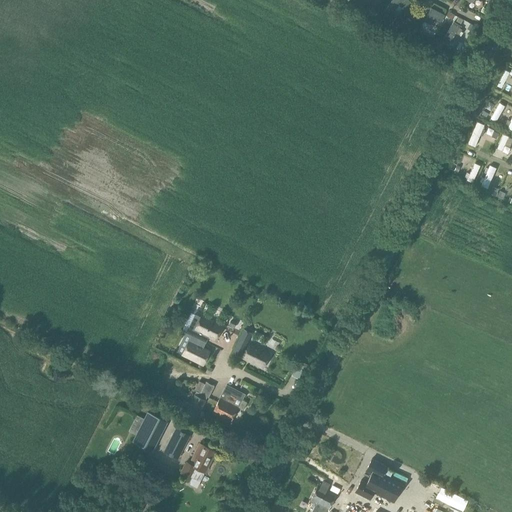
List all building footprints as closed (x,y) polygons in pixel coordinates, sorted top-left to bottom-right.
[(370,9),(376,0),(369,0),(365,6),(370,9)] [(408,0),(392,0),(383,9),(389,15),(399,5),(403,9),(410,2),(408,0)] [(441,22),(444,15),(431,9),(425,22),(432,25),(435,19),(441,22)] [(459,34),(462,30),(459,28),(460,26),(454,22),(442,40),(448,44),(456,33),(459,34)] [(504,70),(496,85),(501,88),(509,72),(504,70)] [(496,121),(505,106),(499,103),(491,118),(496,121)] [(484,125),(478,123),(468,144),(475,147),(484,125)] [(510,147),(511,141),(511,138),(508,137),(508,136),(504,134),(498,148),(502,150),(505,144),(510,147)] [(470,173),(467,180),(472,183),(480,166),(475,163),(474,164),(470,173)] [(496,169),(489,166),(481,186),(487,189),(496,169)] [(206,313),(217,318),(220,311),(209,306),(206,313)] [(201,316),(195,329),(196,329),(192,335),(206,342),(209,336),(215,339),(222,326),(201,316)] [(228,325),(235,328),(237,323),(231,319),(228,325)] [(192,335),(189,342),(189,341),(183,354),(203,364),(209,351),(202,348),(205,342),(206,342),(192,335)] [(249,344),(243,357),(263,367),(269,355),(249,344)] [(199,381),(193,394),(194,394),(185,412),(196,418),(206,400),(205,400),(207,396),(208,397),(214,385),(206,381),(205,383),(199,381)] [(238,406),(234,404),(237,397),(233,395),(236,389),(226,385),(223,391),(226,392),(223,398),(220,397),(212,413),(230,422),(238,406)] [(140,420),(132,417),(125,433),(134,436),(132,442),(140,446),(139,449),(155,456),(169,422),(163,419),(162,423),(142,415),(140,420)] [(178,459),(191,435),(175,427),(163,452),(178,459)] [(216,451),(200,443),(190,463),(187,461),(181,472),(190,476),(195,466),(205,471),(216,451)] [(168,480),(173,470),(147,456),(142,466),(168,480)] [(383,474),(387,466),(372,459),(366,470),(372,473),(367,483),(361,480),(355,491),(370,499),(374,491),(394,501),(403,483),(383,474)] [(327,489),(330,484),(322,481),(320,485),(318,484),(310,500),(328,509),(336,493),(327,489)] [(154,504),(158,496),(151,492),(147,500),(154,504)]
